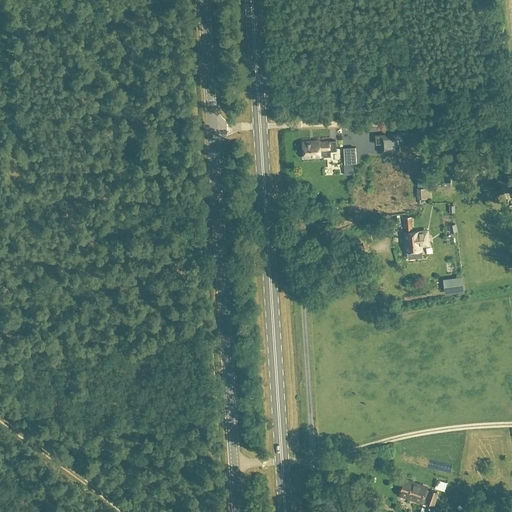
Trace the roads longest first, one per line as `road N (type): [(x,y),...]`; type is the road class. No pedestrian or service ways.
road 1 (track): [(398,0),(415,76),(455,124),(259,128)]
road 2 (tertiary): [(234,463),(212,129)]
road 3 (primary): [(282,461),(259,128)]
road 4 (track): [(479,0),(499,117),(455,124),(511,205)]
road 5 (track): [(0,416),(123,511)]
road 6 (tertiary): [(212,129),(203,0)]
road 7 (primary): [(259,128),(251,0)]
